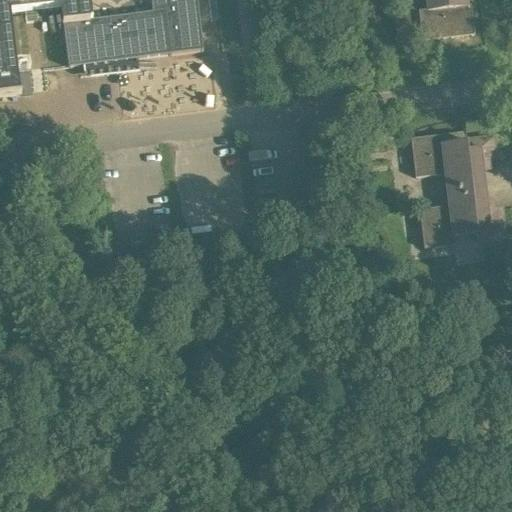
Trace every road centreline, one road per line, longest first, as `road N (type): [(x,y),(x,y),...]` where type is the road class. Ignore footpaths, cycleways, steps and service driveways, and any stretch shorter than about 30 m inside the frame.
road 1 (unclassified): [(0,197),(19,166),(44,148),(511,85)]
road 2 (unclassified): [(218,511),(183,445),(25,282),(0,211)]
